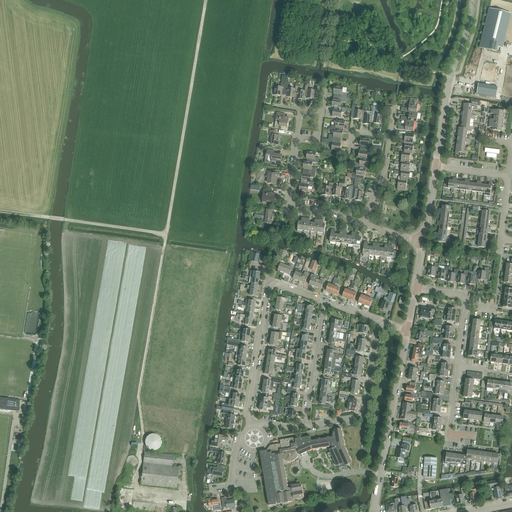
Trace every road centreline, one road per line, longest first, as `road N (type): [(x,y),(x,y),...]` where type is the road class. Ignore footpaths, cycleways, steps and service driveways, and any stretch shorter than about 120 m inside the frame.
road 1 (track): [(165,235),(137,398),(137,489),(184,496),(183,511)]
road 2 (track): [(165,235),(205,0)]
road 3 (tertiary): [(374,511),(408,330)]
road 4 (tertiary): [(435,165),(473,0)]
road 5 (track): [(0,211),(165,235)]
road 6 (residential): [(302,427),(361,417),(378,322)]
road 7 (unclassified): [(365,224),(284,204),(295,134)]
road 8 (residential): [(248,421),(267,282)]
road 9 (residential): [(302,427),(324,303)]
